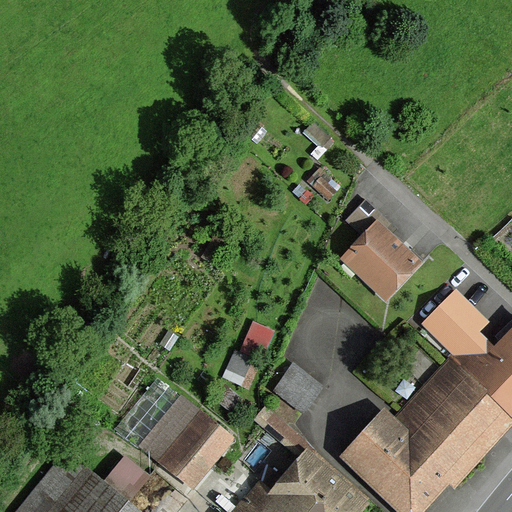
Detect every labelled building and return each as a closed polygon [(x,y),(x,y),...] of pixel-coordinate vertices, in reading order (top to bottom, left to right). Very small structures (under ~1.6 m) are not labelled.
[(415,264),(375,227),(344,260),(384,297),(415,264)] [(253,324),(241,352),(254,358),(267,330),(253,324)] [(511,341),(497,357),(488,348),(473,333),(446,359),(447,361),(389,424),(380,416),(343,458),(364,477),(366,475),(404,511),(413,511),(457,464),(503,414),(505,416),(511,408),(511,341)] [(291,366),(274,391),(301,413),(318,388),(291,366)] [(195,413),(157,459),(187,484),(226,438),(195,413)] [(351,511),(357,506),(359,508),(366,499),(315,450),(275,498),(259,484),(236,511),(351,511)] [(130,511),(88,477),(59,511),(130,511)]
